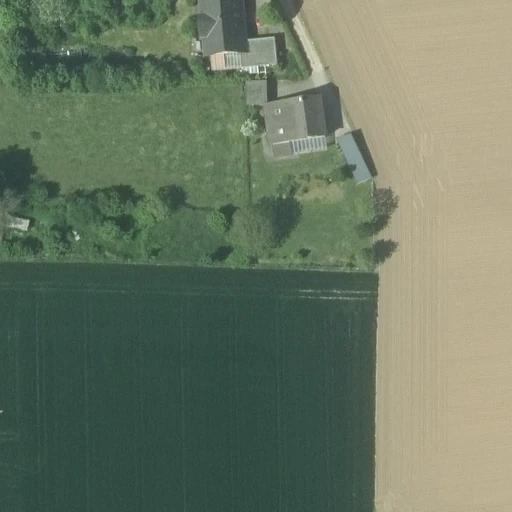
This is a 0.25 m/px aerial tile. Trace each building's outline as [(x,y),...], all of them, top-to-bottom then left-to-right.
[(207,39),(208,58),(211,57),(240,55),(244,54),(243,43),(239,0),(216,0),(203,1),(205,20),(201,21),(203,39),(207,39)] [(242,69),(242,70),(242,77),(259,75),(258,69),(278,67),(275,40),(243,43),(244,54),(240,55),(242,69)] [(242,69),(240,55),(211,57),(212,72),(242,69)] [(246,110),(269,109),(268,83),(245,84),(246,110)] [(292,126),(295,143),(325,138),(320,102),(290,106),(291,114),(292,126)] [(290,106),(269,109),(270,117),(291,114),(290,106)] [(270,117),(271,129),(292,126),(291,114),(270,117)] [(271,129),(273,146),(295,143),(292,126),(271,129)] [(373,179),(353,136),(337,141),(357,187),(373,179)] [(295,143),(297,156),(327,152),(325,138),(295,143)] [(297,156),(295,143),(273,146),(275,159),(297,156)]
